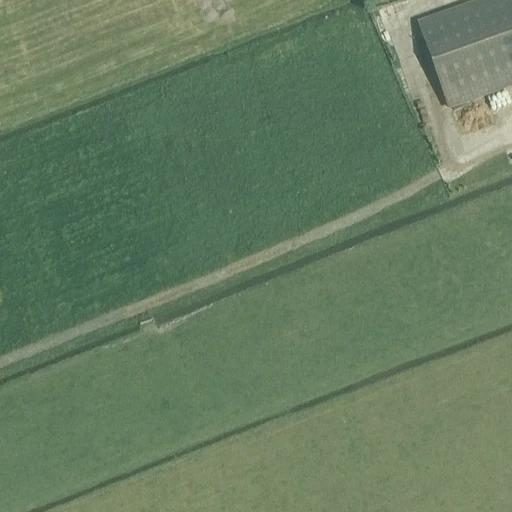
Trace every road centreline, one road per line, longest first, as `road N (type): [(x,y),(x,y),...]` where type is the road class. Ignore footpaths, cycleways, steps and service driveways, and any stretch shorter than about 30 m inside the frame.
road 1 (track): [(0,365),(401,199),(511,139)]
road 2 (track): [(457,0),(396,23),(467,163)]
